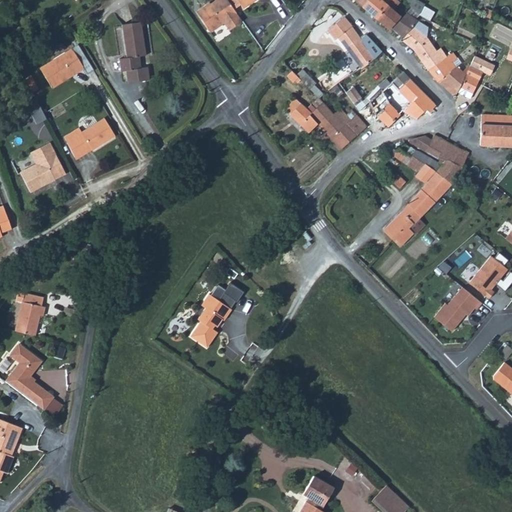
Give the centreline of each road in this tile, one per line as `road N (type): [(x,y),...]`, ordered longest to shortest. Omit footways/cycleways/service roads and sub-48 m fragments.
road 1 (unclassified): [(59,511),(109,246),(151,169),(232,106)]
road 2 (residential): [(341,0),(406,55),(440,97),(443,116),(356,147),(303,201)]
road 3 (unclassified): [(303,201),(452,370)]
road 4 (unclassified): [(232,106),(317,0)]
road 5 (unclassified): [(158,0),(232,106)]
